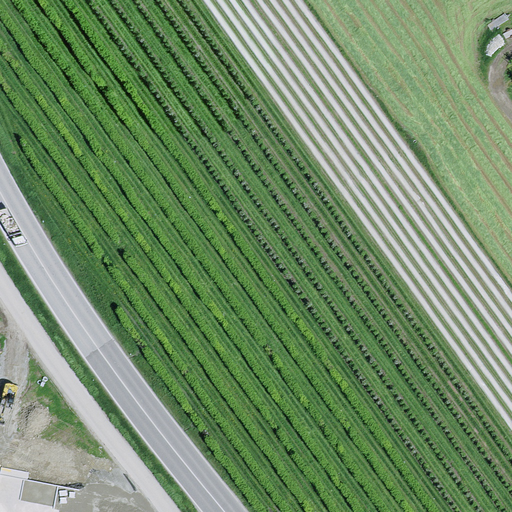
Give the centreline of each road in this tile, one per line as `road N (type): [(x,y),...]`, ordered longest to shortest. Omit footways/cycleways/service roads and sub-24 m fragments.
road 1 (tertiary): [(0,192),(66,302),(224,511)]
road 2 (unclassified): [(0,285),(165,511)]
